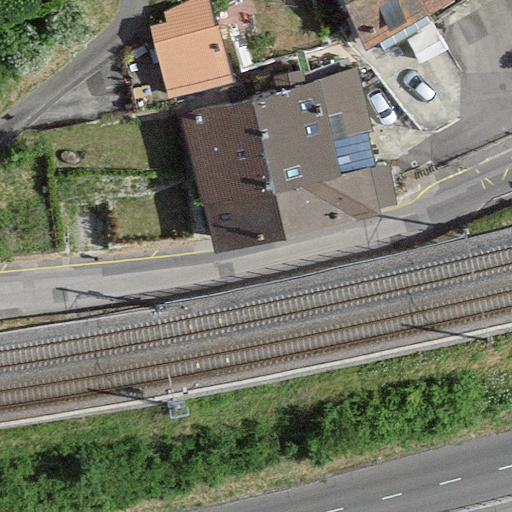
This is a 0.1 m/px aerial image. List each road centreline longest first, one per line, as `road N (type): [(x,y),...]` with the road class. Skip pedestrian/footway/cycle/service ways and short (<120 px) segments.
road 1 (residential): [(0,299),(211,269),(436,213),(511,182)]
road 2 (tertiary): [(331,511),(511,466)]
